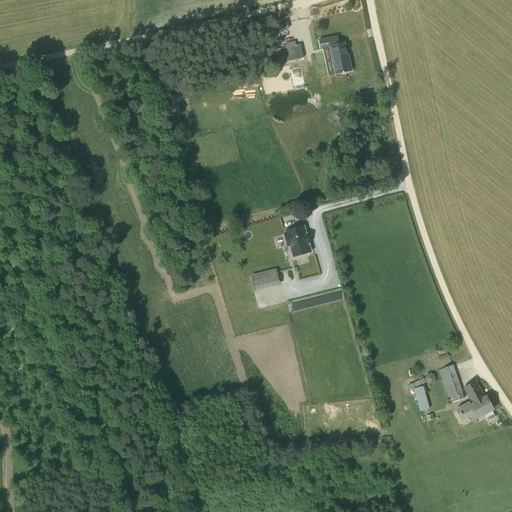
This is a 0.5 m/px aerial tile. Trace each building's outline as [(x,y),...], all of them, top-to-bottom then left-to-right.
[(289,29),(287,19),(276,21),(278,31),(289,29)] [(338,44),(336,36),(319,40),(321,48),(331,46),(336,73),(351,70),(349,62),(348,62),(347,56),(346,56),(343,42),(338,44)] [(283,62),(303,58),(301,45),(280,49),(283,62)] [(301,66),(289,69),(294,91),(306,89),(301,66)] [(172,117),(181,115),(179,105),(170,107),(172,117)] [(306,234),(304,226),(286,231),(287,232),(285,233),(288,245),(290,245),(293,255),(311,251),(308,243),(309,242),(307,234),(306,234)] [(256,291),(280,285),(276,269),(252,275),(256,291)] [(464,399),(453,365),(442,369),(439,370),(448,398),(451,397),(453,402),(464,399)] [(485,397),(476,380),(463,387),(471,401),(457,409),(463,419),(474,413),(478,419),(494,411),(493,409),(494,408),(487,396),(485,397)] [(425,393),(416,396),(420,412),(429,409),(425,393)]
